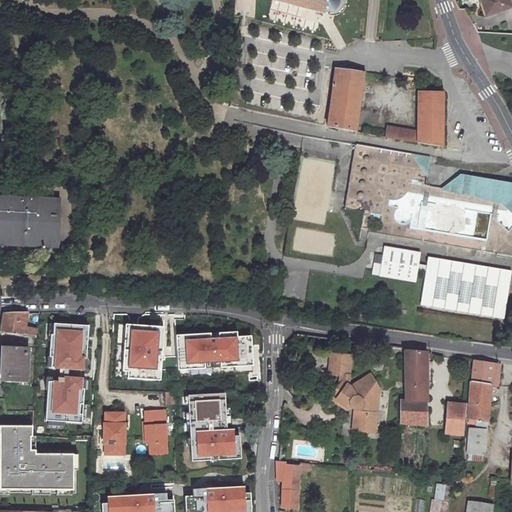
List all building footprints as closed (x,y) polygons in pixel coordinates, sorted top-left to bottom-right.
[(271,0),(272,1),(322,15),(322,13),(327,15),(327,16),(330,16),(332,16),(337,14),(340,10),(341,7),(342,2),(341,0),(271,0)] [(508,0),(485,0),(487,3),(483,4),(487,15),(511,7),(508,0)] [(364,74),(335,70),(327,127),(356,132),(364,74)] [(443,92),(417,92),(417,106),(417,132),(387,127),(385,137),(444,148),(443,92)] [(428,157),(354,145),(343,209),(361,212),(358,228),(367,229),(366,232),(511,254),(511,184),(498,182),(460,177),(443,189),(423,186),(428,157)] [(61,198),(0,196),(0,244),(60,247),(61,198)] [(371,274),(415,282),(420,251),(383,245),(381,254),(374,253),(371,274)] [(426,257),(419,307),(504,319),(511,269),(426,257)] [(36,330),(23,328),(26,314),(3,314),(0,332),(17,335),(34,337),(36,330)] [(88,326),(54,323),(51,369),(60,370),(59,377),(51,376),(47,420),(81,422),(84,379),(68,378),(69,370),(85,371),(88,326)] [(129,325),(126,324),(122,371),(128,372),(127,378),(153,381),(153,374),(159,375),(160,359),(162,358),(160,351),(162,327),(137,325),(129,325)] [(210,333),(175,334),(177,363),(189,363),(189,368),(204,368),(204,363),(219,362),(220,367),(240,366),(240,360),(253,359),(252,343),(246,343),(246,335),(237,336),(237,331),(218,332),(218,337),(210,337),(210,333)] [(28,350),(6,349),(5,384),(28,385),(28,350)] [(426,353),(405,351),(405,382),(426,384),(426,353)] [(348,359),(328,357),(326,377),(337,378),(337,389),(331,399),(344,411),(347,408),(354,414),(352,432),(374,434),(376,414),(371,413),(372,401),(370,396),(378,391),(369,376),(348,390),(345,387),(348,359)] [(496,386),(496,384),(498,378),(491,377),(493,363),(472,360),(470,382),(490,384),(490,386),(496,386)] [(493,363),(491,377),(498,378),(501,364),(493,363)] [(406,397),(426,399),(426,384),(405,382),(406,397)] [(485,426),(490,386),(490,384),(470,382),(467,418),(476,419),(476,425),(485,426)] [(221,391),(188,393),(188,403),(189,410),(190,426),(189,426),(189,433),(190,433),(191,447),(190,447),(191,462),(208,461),(208,455),(215,454),(215,460),(237,459),(236,438),(230,438),(230,431),(224,432),(223,429),(223,427),(222,412),(221,391)] [(400,420),(426,423),(426,399),(406,397),(401,397),(400,420)] [(465,404),(446,402),(444,424),(455,426),(454,433),(462,434),(465,404)] [(167,454),(164,409),(146,410),(146,424),(144,424),(146,442),(150,442),(151,455),(167,454)] [(123,456),(123,414),(104,414),(104,425),(102,425),(102,445),(103,445),(103,455),(123,456)] [(31,426),(0,426),(0,490),(73,491),(73,455),(34,455),(34,437),(31,437),(31,426)] [(485,430),(469,429),(467,453),(483,454),(485,430)] [(297,473),(308,474),(309,465),(297,464),(297,466),(285,465),(285,463),(276,462),(276,476),(283,477),(283,492),(284,511),(298,510),(296,487),(297,473)] [(241,495),(241,488),(219,490),(219,494),(204,495),(204,497),(190,498),(182,499),(182,511),(249,511),(248,495),(241,495)] [(219,494),(219,490),(190,491),(190,498),(204,497),(204,495),(219,494)] [(171,511),(171,502),(164,502),(150,503),(149,500),(128,502),(128,498),(103,499),(104,506),(98,507),(98,511),(171,511)] [(444,511),(446,503),(431,501),(429,511),(444,511)] [(490,511),(492,504),(467,501),(465,511),(490,511)]
